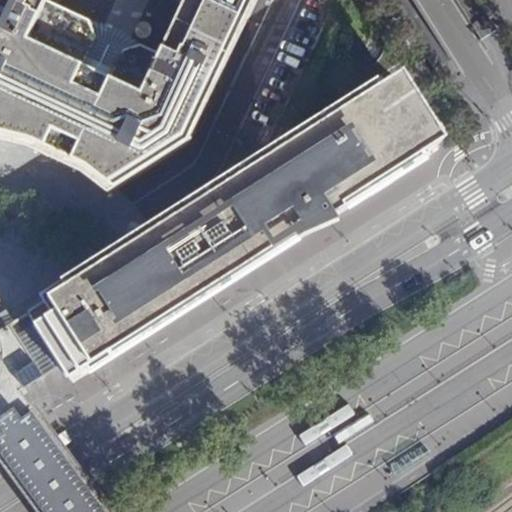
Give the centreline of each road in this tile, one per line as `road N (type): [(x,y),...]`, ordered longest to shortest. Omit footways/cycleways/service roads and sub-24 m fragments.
road 1 (primary): [(511,165),(0,491)]
road 2 (primary): [(30,511),(511,215)]
road 3 (residential): [(286,0),(210,163),(130,218)]
